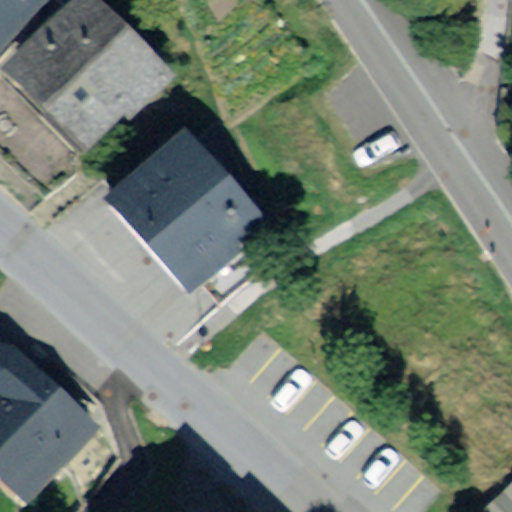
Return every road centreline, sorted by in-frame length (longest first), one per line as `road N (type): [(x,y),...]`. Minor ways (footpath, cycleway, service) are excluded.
road 1 (tertiary): [(319,511),(0,231)]
road 2 (unclassified): [(511,227),(352,0)]
